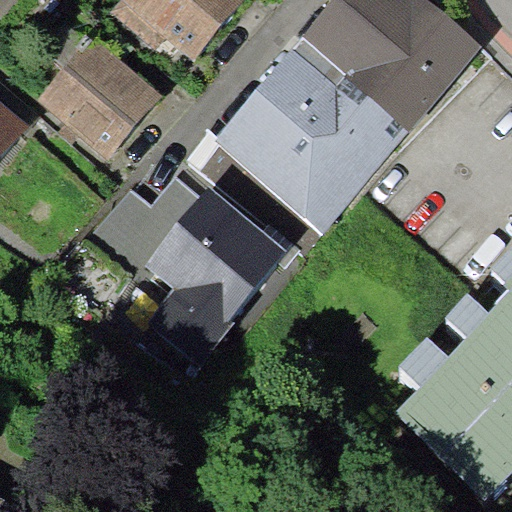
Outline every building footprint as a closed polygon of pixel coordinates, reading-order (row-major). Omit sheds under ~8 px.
[(243,0),(120,0),(111,12),(155,49),(166,35),(194,59),(243,0)] [(485,47),(429,0),(333,0),(218,136),(210,129),(183,161),(210,185),(288,249),(296,256),(299,252),(306,257),(485,47)] [(162,96),(91,36),(37,99),(66,124),(80,136),(108,160),(162,96)] [(0,160),(30,125),(0,99),(0,160)] [(71,145),(80,136),(66,124),(58,133),(71,145)] [(145,264),(201,196),(177,176),(153,205),(132,188),(89,240),(134,277),(145,264)] [(288,249),(210,185),(201,196),(145,264),(174,288),(145,323),(200,368),(236,324),(230,319),(288,249)] [(505,283),(511,290),(511,289),(511,242),(490,265),(507,281),(505,283)] [(511,289),(511,290),(489,313),(468,292),(445,316),(467,337),(449,356),(427,336),(399,365),(421,386),(395,412),(486,499),(511,471),(511,289)]
